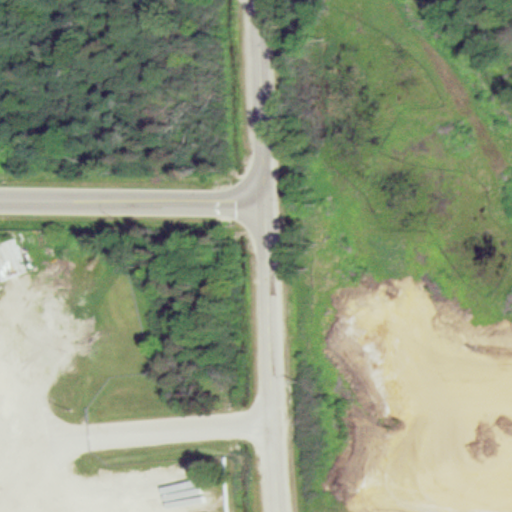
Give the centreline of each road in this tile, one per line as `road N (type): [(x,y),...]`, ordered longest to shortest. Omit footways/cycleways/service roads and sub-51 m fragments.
road 1 (residential): [(257,0),(275,511)]
road 2 (residential): [(0,200),(264,205)]
